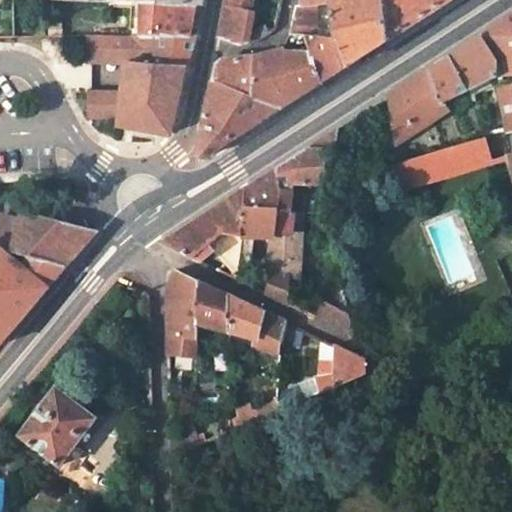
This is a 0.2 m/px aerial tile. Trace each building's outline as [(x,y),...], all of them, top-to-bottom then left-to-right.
[(225,0),(219,38),(239,45),(243,44),(251,0),(225,0)] [(300,0),(302,8),(295,8),(290,34),(304,35),(334,37),(343,68),(388,39),(383,0),(300,0)] [(383,0),(388,39),(416,20),(406,0),(383,0)] [(406,0),(416,20),(448,0),(406,0)] [(141,3),(133,3),(131,36),(139,36),(141,3)] [(141,3),(139,36),(159,36),(190,36),(195,6),(141,3)] [(494,77),(497,89),(511,85),(511,15),(482,34),(494,77)] [(450,55),(468,91),(494,77),(482,34),(450,55)] [(304,35),(309,50),(318,84),(343,68),(334,37),(304,35)] [(139,36),(138,63),(143,63),(139,91),(90,90),(90,113),(123,114),(174,123),(184,66),(158,64),(159,36),(139,36)] [(190,36),(159,36),(158,64),(184,66),(189,66),(196,37),(190,36)] [(286,48),(252,55),(251,95),(281,108),(318,84),(309,50),(286,48)] [(210,79),(251,95),(252,55),(220,58),(214,65),(210,79)] [(427,70),(441,105),(468,91),(450,55),(427,70)] [(444,111),(441,105),(427,70),(388,96),(393,142),(444,111)] [(251,95),(210,79),(201,130),(237,137),(281,108),(251,95)] [(511,132),(511,85),(497,89),(507,134),(511,132)] [(294,183),(325,183),(325,152),(336,150),(338,128),(279,167),(277,189),(293,189),(294,183)] [(237,137),(201,130),(197,154),(204,157),(237,137)] [(57,167),(55,136),(24,138),(26,169),(57,167)] [(492,163),(486,138),(396,164),(404,190),(492,163)] [(277,189),(279,167),(246,188),(244,206),(275,208),(291,209),(293,192),(293,189),(277,189)] [(293,189),(293,192),(324,194),(325,183),(294,183),(293,189)] [(199,262),(206,256),(198,252),(222,233),(241,235),(244,206),(246,188),(161,243),(199,262)] [(241,235),(273,239),(275,208),(244,206),(241,235)] [(265,294),(286,304),(289,239),(291,209),(275,208),(273,239),(271,268),(265,294)] [(66,266),(95,233),(26,215),(15,253),(66,266)] [(0,343),(66,266),(15,253),(0,248),(0,343)] [(167,314),(198,319),(198,281),(176,270),(167,285),(167,314)] [(198,325),(229,332),(228,296),(198,281),(198,319),(198,325)] [(329,290),(318,320),(355,338),(344,292),(329,290)] [(270,317),(265,314),(228,296),(229,332),(260,339),(264,341),(270,317)] [(197,358),(197,338),(198,325),(198,319),(167,314),(166,334),(167,355),(197,358)] [(264,341),(282,345),(287,325),(270,317),(264,341)] [(317,375),(333,374),(334,348),(320,342),(317,375)] [(333,374),(333,388),(376,370),(378,365),(334,348),(333,374)] [(197,371),(197,358),(167,355),(168,368),(197,371)] [(315,383),(277,400),(275,412),(319,393),(315,383)] [(97,418),(57,387),(19,436),(60,466),(97,418)] [(231,420),(234,429),(275,412),(277,400),(231,420)] [(196,433),(196,429),(195,426),(170,436),(171,455),(196,445),(196,433)] [(214,437),(211,428),(203,430),(203,432),(196,433),(196,445),(214,437)]
